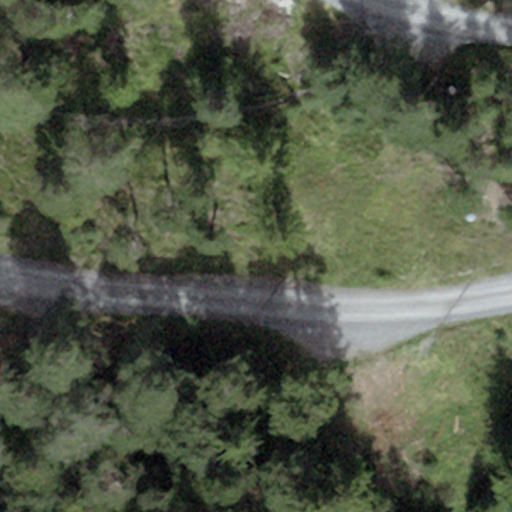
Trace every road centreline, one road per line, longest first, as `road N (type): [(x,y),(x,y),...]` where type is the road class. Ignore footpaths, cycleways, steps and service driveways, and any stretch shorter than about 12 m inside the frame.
road 1 (track): [(0,274),(80,298),(373,311),(511,293)]
road 2 (track): [(511,28),(459,26),(365,0)]
